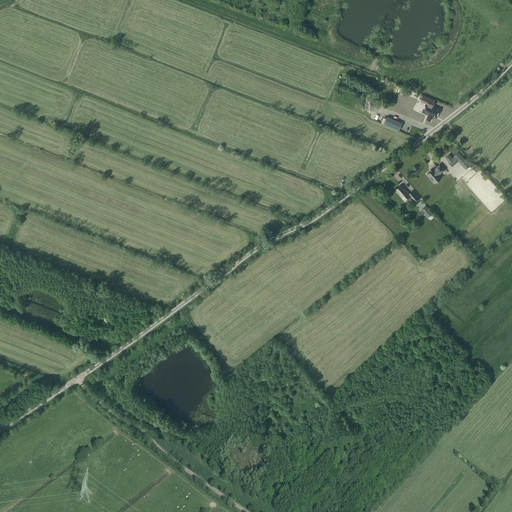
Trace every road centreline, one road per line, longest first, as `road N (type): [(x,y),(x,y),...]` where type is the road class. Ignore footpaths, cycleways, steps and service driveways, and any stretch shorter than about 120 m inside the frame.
road 1 (tertiary): [(77,379),(265,244),(326,211),(462,110),(511,62)]
road 2 (unclassified): [(246,511),(77,379)]
